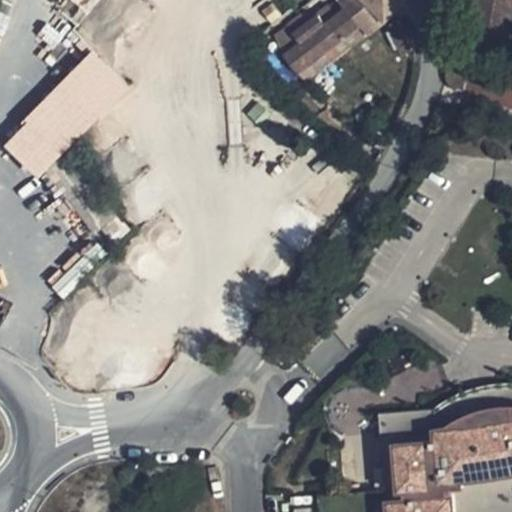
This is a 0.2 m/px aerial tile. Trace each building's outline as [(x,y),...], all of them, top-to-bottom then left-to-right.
[(281,56),(294,68),(359,0),(335,0),(299,37),(283,54),(281,56)] [(308,80),(361,27),(371,37),(386,19),(363,0),(359,0),(294,68),(308,80)] [(363,0),(386,19),(402,0),(363,0)] [(511,0),(483,0),(478,34),(511,39),(511,0)] [(273,45),(283,54),(299,37),(289,27),(273,45)] [(28,114),(59,145),(131,72),(101,41),(28,114)] [(511,56),(474,55),(471,65),(464,95),(511,107),(511,56)] [(454,80),(464,95),(471,65),(459,62),(454,80)] [(46,178),(68,155),(28,117),(5,139),(46,178)] [(70,156),(48,177),(93,236),(117,216),(70,156)] [(97,243),(53,286),(64,297),(107,254),(97,243)] [(511,511),(511,393),(488,395),(474,398),(461,404),(440,417),(434,408),(379,412),(357,492),(318,495),(319,511),(511,511)]
